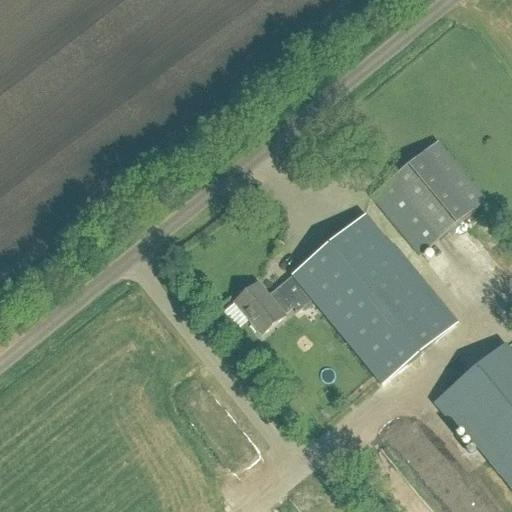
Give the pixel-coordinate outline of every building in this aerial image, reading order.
[(420,258),(487,203),(439,145),(372,200),(420,258)] [(260,340),(283,322),(282,321),(294,312),(298,317),(301,314),(371,400),(453,334),(364,224),(269,300),(258,287),(233,306),(260,340)] [(511,493),(511,366),(502,354),(433,410),(434,410),(433,411),(456,439),(462,433),(511,493)] [(358,449),(385,487),(401,476),(374,438),(358,449)] [(410,511),(432,511),(417,484),(400,494),(410,511)] [(451,511),(481,511),(469,494),(449,508),(451,511)]
